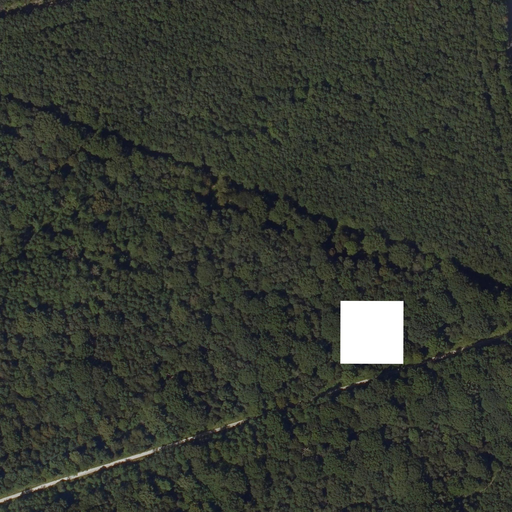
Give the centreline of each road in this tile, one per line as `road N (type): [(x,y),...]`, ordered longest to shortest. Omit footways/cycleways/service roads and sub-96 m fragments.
road 1 (track): [(511,289),(0,96)]
road 2 (track): [(0,503),(511,333)]
